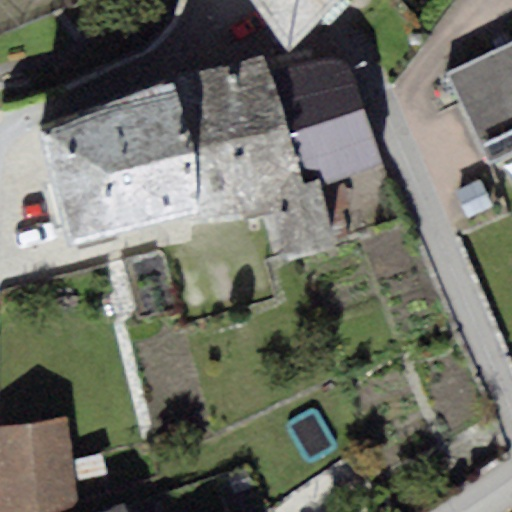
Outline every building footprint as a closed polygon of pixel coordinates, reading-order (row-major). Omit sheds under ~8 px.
[(253,0),(291,54),(336,0),(253,0)] [(511,43),(447,73),(486,162),(511,150),(511,43)] [(266,57),(174,80),(210,207),(215,224),(276,211),(287,263),(340,247),(319,181),(383,165),(348,63),(331,57),(271,71),(266,57)] [(174,80),(36,133),(67,246),(210,207),(174,80)] [(80,511),(67,418),(0,428),(0,511),(80,511)]
